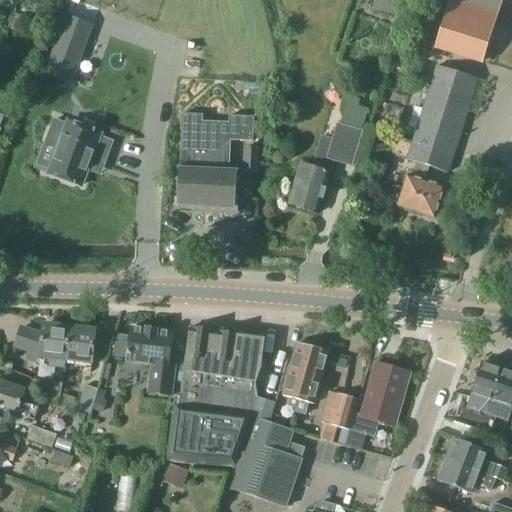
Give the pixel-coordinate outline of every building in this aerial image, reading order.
[(74,0),(72,0),(45,75),(72,84),(98,13),(98,12),(99,9),(74,0)] [(375,0),(373,10),(401,19),(406,2),(406,0),(375,0)] [(450,0),(435,49),(483,65),(500,12),(503,2),(503,0),(450,0)] [(392,202),(399,204),(399,206),(434,218),(444,187),(427,182),(428,177),(426,177),(430,167),(450,174),(479,80),(436,66),(407,159),(417,163),(414,173),(409,171),(403,189),(395,187),(392,190),(389,197),(392,202)] [(313,167),(301,163),(289,205),(319,215),(335,161),(353,166),(363,131),(369,109),(359,106),(363,92),(351,88),(340,124),(337,123),(332,139),(322,136),(313,167)] [(180,168),(178,206),(195,207),(195,212),(212,213),(236,214),(237,198),(236,197),(237,170),(230,170),(231,141),(253,142),(254,117),(229,116),(229,123),(216,122),(203,122),(203,115),(182,114),(181,130),(183,130),(182,168),(180,168)] [(49,174),(82,186),(91,161),(104,166),(113,142),(100,137),(101,134),(69,122),(67,125),(54,120),(46,144),(59,149),(49,174)] [(245,148),(243,173),(258,174),(259,149),(245,148)] [(151,361),(149,390),(171,392),(174,362),(168,361),(171,329),(156,327),(156,326),(145,324),(145,326),(129,324),(126,359),(151,361)] [(39,358),(50,359),(49,367),(64,368),(64,360),(66,361),(69,328),(43,325),(42,336),(20,330),(15,346),(39,355),(39,358)] [(92,363),(95,331),(69,328),(66,361),(92,363)] [(190,329),(184,374),(172,460),(190,462),(218,465),(233,469),(250,417),(257,398),(254,379),(259,370),(263,339),(190,329)] [(283,396),(290,398),(288,407),(295,409),(312,348),(297,344),(283,396)] [(295,409),(296,409),(295,413),(306,416),(309,403),(312,404),(327,352),(312,348),(295,409)] [(354,414),(349,431),(345,447),(361,451),(365,436),(375,438),(380,420),(395,424),(409,373),(375,364),(360,416),(355,414),(354,414)] [(459,401),(452,423),(489,436),(495,419),(490,418),(486,416),(501,371),(486,366),(480,365),(468,399),(461,397),(459,396),(458,400),(459,401)] [(501,439),(504,440),(502,445),(511,448),(511,374),(501,371),(486,416),(490,418),(491,416),(507,422),(501,439)] [(24,392),(0,383),(0,408),(34,421),(38,408),(21,402),(24,392)] [(98,390),(85,386),(77,411),(90,415),(92,410),(98,390)] [(98,389),(98,390),(92,410),(103,414),(107,401),(104,399),(106,392),(98,389)] [(328,393),(320,423),(349,431),(354,414),(355,414),(359,401),(348,398),(328,393)] [(257,398),(250,417),(269,423),(272,414),(273,415),(276,404),(257,398)] [(285,419),(273,415),(272,414),(269,423),(282,428),(285,419)] [(250,417),(233,469),(228,486),(285,506),(301,460),(282,454),(289,430),(282,428),(269,423),(250,417)] [(32,427),(27,440),(53,449),(57,436),(32,427)] [(446,461),(478,473),(496,480),(504,483),(508,470),(483,461),(486,451),(454,439),(446,461)] [(2,451),(0,450),(0,459),(1,458),(12,463),(17,451),(4,446),(2,451)] [(57,451),(53,461),(71,467),(74,457),(57,451)] [(496,480),(478,473),(446,461),(438,481),(471,493),(474,484),(487,488),(486,490),(492,491),(496,480)] [(333,511),(336,505),(323,502),(315,506),(313,511),(312,511),(333,511)] [(511,511),(511,509),(494,503),(490,511),(511,511)]
